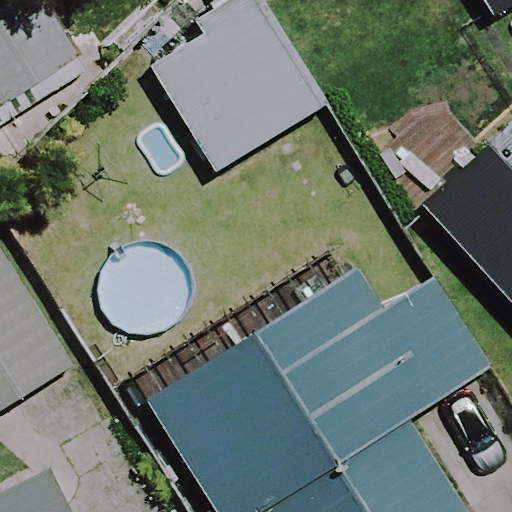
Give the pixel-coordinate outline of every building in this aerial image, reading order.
[(0,0),(0,156),(67,123),(48,84),(81,67),(48,0),(0,0)] [(288,0),(242,0),(138,61),(210,185),(349,105),(288,0)] [(511,0),(473,0),(489,24),(511,9),(511,0)] [(511,132),(416,226),(511,324),(511,132)] [(0,266),(0,418),(67,378),(0,266)] [(465,511),(410,422),(486,375),(432,287),(375,322),(352,285),(152,409),(215,511),(465,511)] [(72,511),(52,468),(0,493),(0,511),(72,511)]
